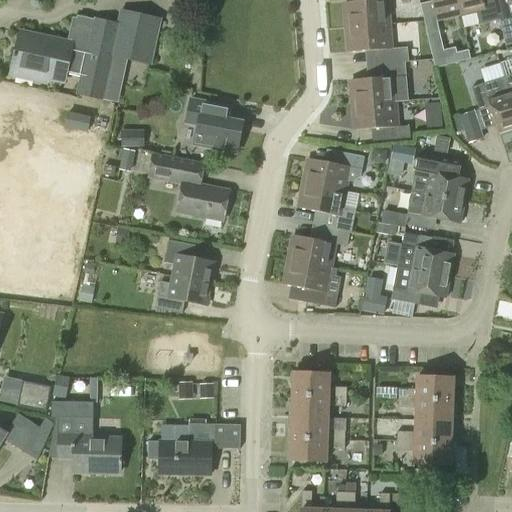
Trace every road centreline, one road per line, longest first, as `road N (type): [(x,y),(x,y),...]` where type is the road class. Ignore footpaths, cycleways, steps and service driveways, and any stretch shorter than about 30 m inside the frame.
road 1 (residential): [(511,206),(504,205),(476,335),(259,329)]
road 2 (residential): [(259,329),(242,311),(275,142),(315,90),(308,0)]
road 3 (residential): [(250,511),(259,329)]
